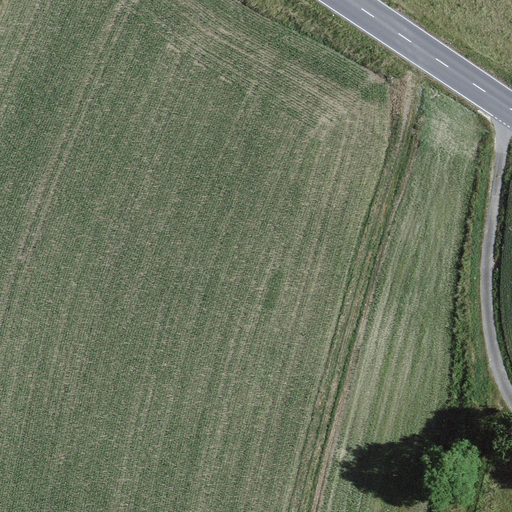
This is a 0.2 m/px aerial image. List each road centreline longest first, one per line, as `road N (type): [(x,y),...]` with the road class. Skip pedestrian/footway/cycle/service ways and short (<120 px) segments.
road 1 (track): [(506,105),(492,302),(511,390)]
road 2 (secondary): [(511,109),(347,0)]
